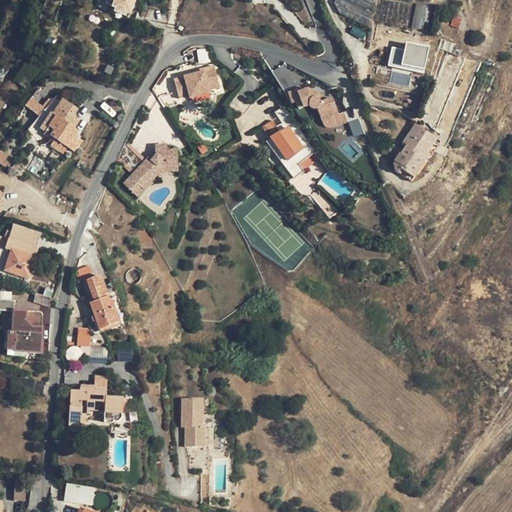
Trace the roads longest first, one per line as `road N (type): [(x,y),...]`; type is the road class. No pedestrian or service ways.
road 1 (unclassified): [(44,511),(64,286),(87,205),(139,101),(173,50),(202,39),(245,41),(327,64),(330,48),(313,0)]
road 2 (track): [(436,511),(511,395)]
